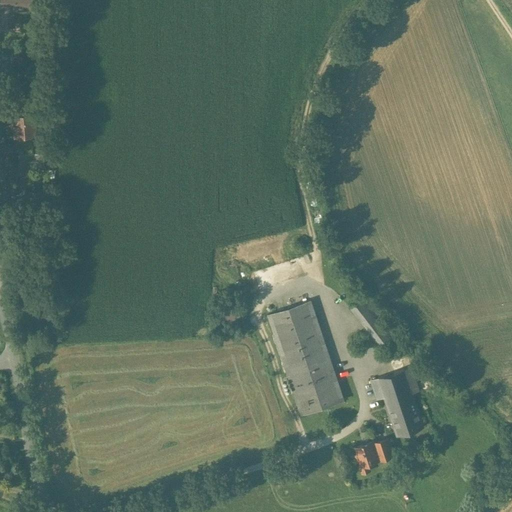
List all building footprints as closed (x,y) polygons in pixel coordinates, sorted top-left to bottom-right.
[(32,0),(1,0),(2,26),(14,25),(14,8),(32,9),(32,0)] [(35,114),(13,116),(15,136),(16,136),(31,135),(36,135),(35,114)] [(31,135),(16,136),(19,154),(28,153),(32,153),(31,135)] [(32,153),(28,153),(28,162),(44,161),(43,152),(32,153)] [(19,154),(19,162),(17,164),(17,165),(16,165),(17,180),(21,180),(21,181),(30,181),(28,162),(28,153),(19,154)] [(403,345),(365,296),(350,307),(388,356),(403,345)] [(245,316),(246,312),(245,307),(242,302),(238,300),(233,299),(228,300),(224,303),(221,307),(220,312),(221,317),(224,321),(228,324),(233,325),(238,324),(242,321),(245,316)] [(311,300),(268,314),(302,414),(344,401),(311,300)] [(413,394),(412,394),(404,370),(371,381),(378,400),(385,398),(398,436),(424,427),(413,394)] [(388,438),(374,443),(374,441),(353,448),(356,456),(357,455),(361,466),(393,456),(388,438)]
